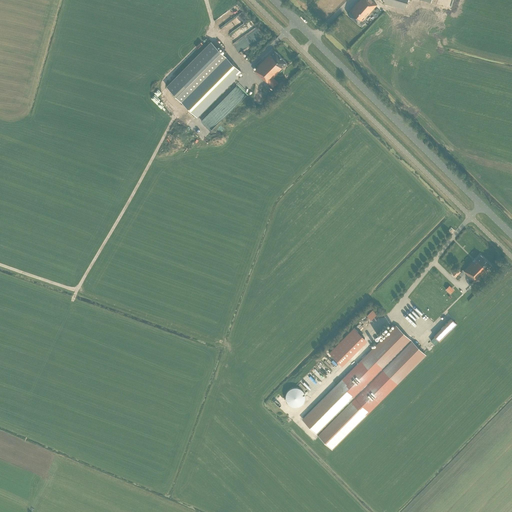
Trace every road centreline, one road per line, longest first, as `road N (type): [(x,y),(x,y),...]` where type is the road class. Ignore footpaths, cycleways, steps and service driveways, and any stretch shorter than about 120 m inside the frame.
road 1 (track): [(218,36),(165,80),(160,94),(177,113),(72,300)]
road 2 (unclassified): [(471,216),(284,31)]
road 3 (primary): [(480,204),(294,20)]
